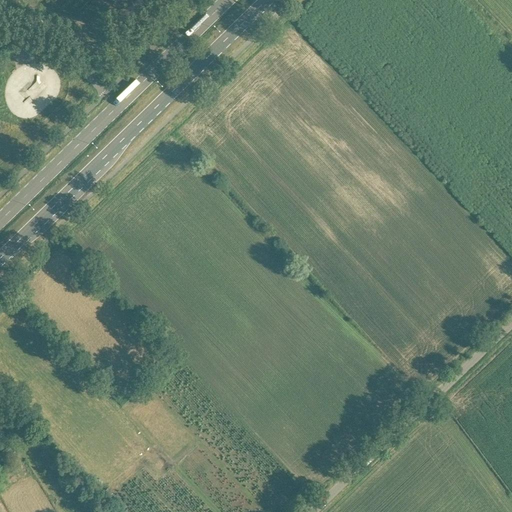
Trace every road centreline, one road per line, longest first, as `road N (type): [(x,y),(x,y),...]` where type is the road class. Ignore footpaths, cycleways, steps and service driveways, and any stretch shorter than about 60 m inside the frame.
road 1 (primary): [(0,257),(266,0)]
road 2 (primary): [(224,0),(0,221)]
road 3 (unclassified): [(313,511),(511,320)]
